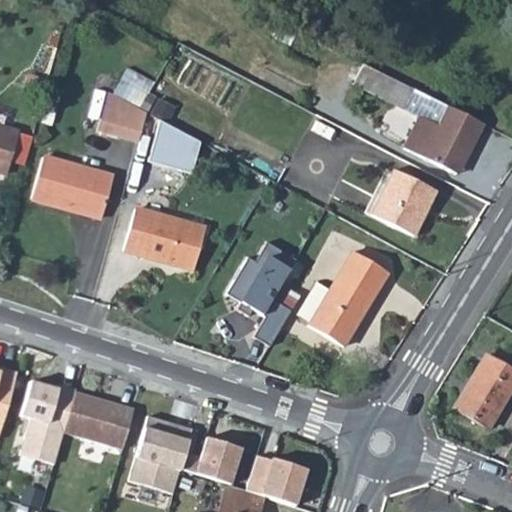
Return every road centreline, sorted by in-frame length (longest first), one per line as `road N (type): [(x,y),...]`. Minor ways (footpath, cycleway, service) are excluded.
road 1 (residential): [(356,435),(0,318)]
road 2 (tertiary): [(395,420),(511,221)]
